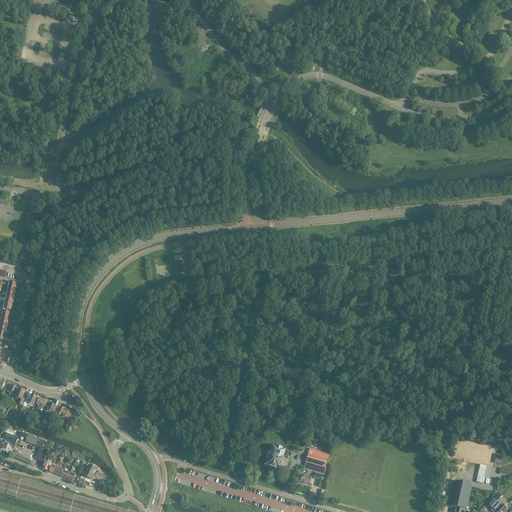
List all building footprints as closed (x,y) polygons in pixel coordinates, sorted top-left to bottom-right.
[(0,316),(0,319),(0,320),(0,321),(0,322),(8,324),(9,319),(0,316)] [(7,390),(8,390),(7,391),(9,392),(8,395),(13,397),(15,393),(14,393),(16,388),(9,385),(7,390)] [(18,404),(22,406),(25,400),(22,398),(25,392),(19,389),(15,398),(20,400),(18,404)] [(28,403),(33,406),(37,397),(31,395),(29,400),(26,398),(23,406),(26,407),(28,403)] [(47,410),(51,412),(52,413),(53,412),(54,412),(57,406),(55,405),(50,403),(47,410)] [(57,414),(62,417),(65,418),(64,420),(70,423),(71,421),(72,421),(75,414),(60,407),(57,414)] [(18,438),(18,437),(19,433),(7,429),(5,432),(2,440),(1,440),(0,441),(0,448),(6,451),(7,446),(9,447),(9,448),(13,450),(18,438)] [(42,462),(48,449),(50,444),(28,435),(26,442),(41,448),(37,455),(35,458),(37,460),(42,462)] [(283,460),(284,458),(283,458),(285,451),(272,447),(270,454),(269,454),(269,455),(267,455),(265,455),(265,457),(265,459),(267,459),(265,466),(269,468),(269,470),(274,472),(275,469),(280,471),(280,469),(283,470),(286,461),(283,460)] [(310,471),(312,472),(312,471),(324,475),(326,468),(325,468),(327,460),(329,454),(309,449),(308,454),(305,462),(306,462),(305,465),(303,470),(308,471),(310,471)] [(48,460),(47,463),(45,462),(42,469),(47,471),(50,464),(51,461),(48,460)] [(489,479),(492,467),(480,465),(476,483),(482,484),(483,482),(486,483),(487,478),(489,479)] [(82,475),(91,480),(96,470),(89,466),(86,472),(84,471),(82,475)] [(500,473),(511,476),(511,473),(511,469),(501,467),(500,473)] [(53,473),(57,475),(61,477),(63,471),(55,468),(53,473)] [(308,471),(303,470),(300,469),(298,475),(302,476),(300,483),(309,485),(311,477),(306,477),(308,471)] [(67,479),(69,474),(63,471),(61,477),(67,479)] [(322,488),(326,475),(314,472),(313,478),(319,479),(317,486),(322,488)] [(73,482),(75,476),(69,474),(67,479),(73,482)] [(464,511),(465,511),(466,511),(466,510),(467,511),(472,485),(456,482),(450,507),(456,508),(454,511),(464,511)] [(503,497),(500,494),(498,492),(493,497),(496,501),(495,500),(490,506),(492,508),(492,510),(494,511),(495,511),(496,511),(501,506),(498,502),(503,497)]
